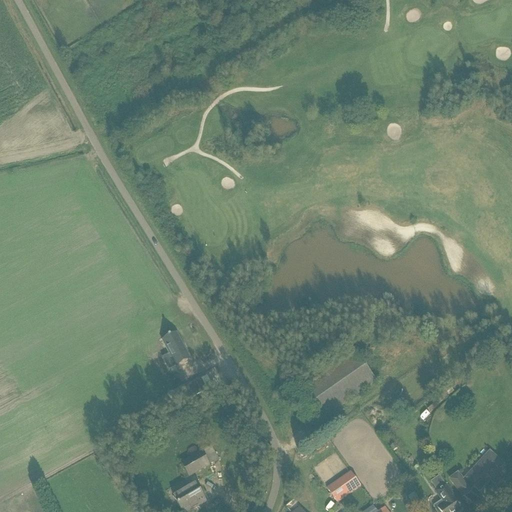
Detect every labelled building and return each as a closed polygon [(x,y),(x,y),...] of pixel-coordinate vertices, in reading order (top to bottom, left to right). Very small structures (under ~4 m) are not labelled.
[(176,334),(162,343),(179,369),(192,361),(176,334)] [(299,390),(320,421),(328,415),(352,398),(354,401),(356,399),(355,397),(376,382),(354,352),(307,385),(299,390)] [(164,398),(170,409),(195,395),(190,384),(164,398)] [(222,390),(219,398),(227,400),(229,392),(222,390)] [(182,464),(190,478),(210,467),(201,452),(182,464)] [(467,481),(464,484),(457,474),(450,480),(463,497),(471,491),(470,490),(473,486),(479,491),(492,477),(496,481),(503,473),(499,469),(503,465),(489,453),(465,479),(467,481)] [(339,464),(318,478),(325,487),(345,474),(339,464)] [(327,489),(337,503),(360,487),(350,473),(327,489)] [(442,500),(433,507),(436,511),(457,511),(461,510),(459,507),(460,506),(459,505),(458,506),(454,499),(455,498),(446,485),(448,484),(445,481),(440,484),(442,488),(436,492),(442,500)] [(174,499),(178,506),(181,511),(187,511),(205,501),(195,483),(184,489),(186,492),(174,499)]
